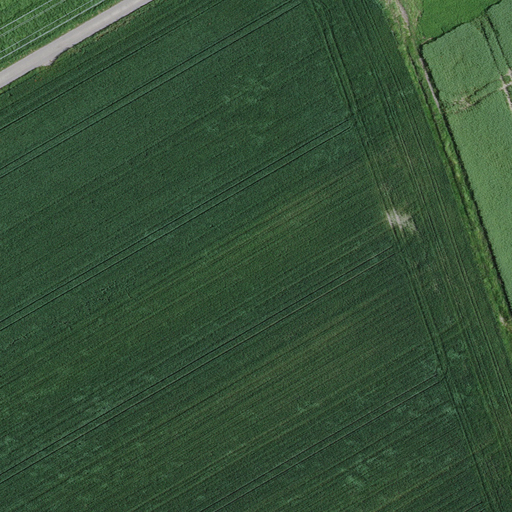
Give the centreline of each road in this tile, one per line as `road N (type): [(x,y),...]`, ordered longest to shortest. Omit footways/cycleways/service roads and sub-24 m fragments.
road 1 (track): [(511,349),(386,0)]
road 2 (residential): [(0,82),(142,0)]
